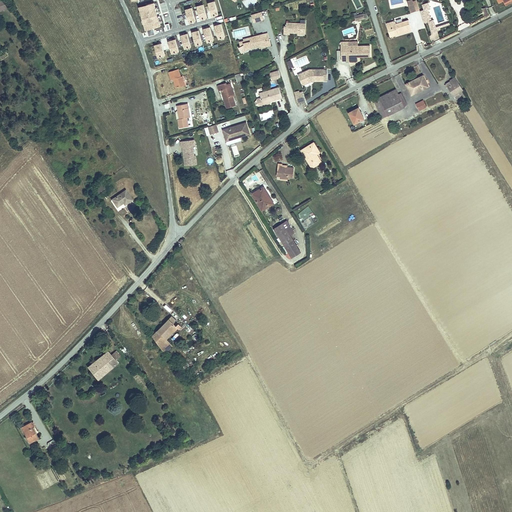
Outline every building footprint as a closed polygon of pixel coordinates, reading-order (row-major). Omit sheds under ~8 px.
[(215,2),(208,3),(212,16),(219,14),(215,2)] [(154,3),(140,7),(146,30),(161,26),(154,3)] [(204,5),(197,6),(200,19),(207,17),(204,5)] [(193,8),(186,10),(189,22),(196,20),(193,8)] [(425,10),(423,10),(426,22),(431,20),(427,9),(425,10)] [(423,10),(420,11),(424,23),(426,22),(430,33),(437,30),(436,28),(436,27),(434,28),(431,20),(426,22),(423,10)] [(261,12),(251,15),(254,22),(265,19),(264,16),(263,16),(261,12)] [(413,31),(417,45),(428,42),(425,29),(422,18),(409,22),(412,31),(413,31)] [(394,22),(386,24),(390,34),(396,33),(395,32),(397,31),(398,34),(412,30),(409,20),(396,24),(395,21),(394,22)] [(286,27),(284,27),(284,34),(290,34),(290,33),(297,33),(305,33),(305,23),(286,23),(286,27)] [(222,24),(215,26),(218,38),(225,36),(222,24)] [(210,27),(203,29),(207,41),(214,40),(210,27)] [(199,31),(192,33),(196,45),(203,43),(199,31)] [(188,34),(181,36),(184,48),(191,46),(188,34)] [(244,41),(239,42),(241,47),(239,48),(242,53),(247,50),(246,49),(251,48),(252,49),(259,47),(266,45),(266,47),(271,45),(269,39),(265,40),(263,34),(249,38),(250,42),(245,43),(244,41)] [(175,39),(168,41),(172,54),(179,51),(175,39)] [(348,42),(341,42),(341,61),(349,60),(349,57),(358,57),(358,55),(360,55),(360,57),(371,56),(370,46),(358,46),(358,45),(349,46),(348,42)] [(161,43),(155,45),(158,57),(165,55),(161,43)] [(287,61),(290,69),(309,63),(306,55),(297,59),(296,58),(287,61)] [(173,79),(176,88),(185,85),(182,76),(181,77),(178,69),(169,72),(171,80),(173,79)] [(270,73),(272,80),(281,78),(279,70),(270,73)] [(310,70),(302,73),(304,77),(300,78),(303,85),(311,81),(311,79),(313,79),(313,81),(324,81),(324,74),(327,74),(327,70),(310,70)] [(430,86),(423,74),(405,83),(412,97),(430,86)] [(454,96),(463,91),(456,78),(451,81),(452,82),(447,85),(454,96)] [(225,100),(227,108),(236,106),(233,96),(235,96),(232,89),(228,90),(227,85),(226,83),(218,86),(219,91),(221,90),(223,90),(226,100),(225,100)] [(260,93),(261,98),(263,104),(270,102),(282,98),(279,88),(260,93)] [(397,88),(373,99),(382,117),(405,107),(397,88)] [(295,94),(297,103),(305,100),(303,92),(300,93),(295,94)] [(261,98),(257,99),(260,106),(270,103),(270,102),(263,104),(261,98)] [(427,107),(423,100),(415,104),(419,111),(427,107)] [(177,106),(178,109),(175,112),(177,119),(178,119),(180,128),(188,126),(187,118),(190,117),(188,103),(177,106)] [(360,110),(350,114),(355,125),(365,120),(360,110)] [(260,115),(261,121),(274,117),(272,111),(260,115)] [(246,123),(223,130),(227,141),(237,138),(237,137),(239,136),(240,137),(250,134),(246,123)] [(216,124),(209,127),(211,134),(218,132),(216,124)] [(183,147),(185,166),(197,164),(196,156),(194,156),(193,146),(195,145),(194,140),(181,141),(182,147),(183,147)] [(301,150),(312,167),(321,162),(316,154),(319,152),(313,143),(301,150)] [(294,177),(294,169),(283,168),(283,165),(279,165),(278,176),(281,176),(281,180),(288,180),(289,177),(294,177)] [(102,183),(94,189),(98,194),(106,189),(102,183)] [(265,188),(253,195),(263,211),(275,203),(265,188)] [(134,198),(127,189),(113,198),(118,206),(125,201),(127,203),(134,198)] [(314,214),(301,222),(306,229),(318,221),(314,214)] [(285,224),(276,229),(290,252),(299,246),(285,224)] [(159,329),(165,335),(175,325),(178,328),(182,324),(173,315),(159,329)] [(152,335),(162,348),(170,342),(165,335),(159,329),(152,335)] [(98,379),(120,360),(109,348),(98,357),(99,358),(88,368),(98,379)] [(187,361),(180,365),(184,371),(191,367),(187,361)] [(21,428),(29,444),(38,439),(32,428),(34,427),(32,423),(21,428)]
